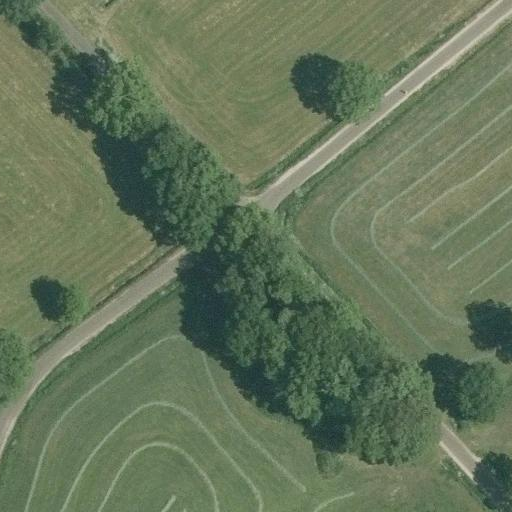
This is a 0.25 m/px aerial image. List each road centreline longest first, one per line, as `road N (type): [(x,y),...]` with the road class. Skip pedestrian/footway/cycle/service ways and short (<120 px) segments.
road 1 (unclassified): [(511,510),(392,371),(242,218)]
road 2 (unclassified): [(242,218),(511,0)]
road 3 (unclassified): [(0,436),(14,399),(50,357),(242,218)]
